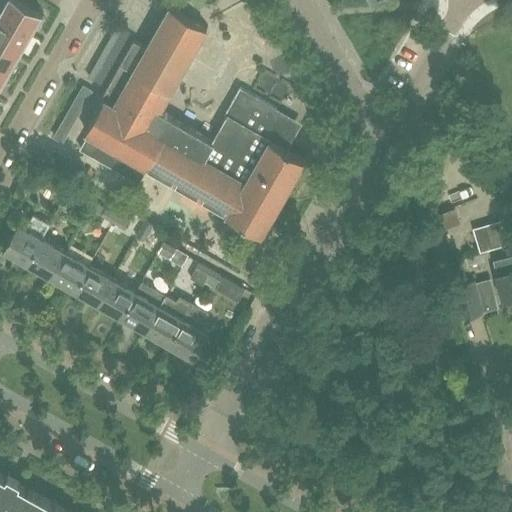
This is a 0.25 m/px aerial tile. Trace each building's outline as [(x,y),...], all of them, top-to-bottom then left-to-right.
[(5,0),(0,9),(0,15),(31,33),(35,25),(38,27),(45,16),(42,14),(43,12),(22,0),(5,0)] [(134,38),(101,96),(104,96),(86,130),(90,132),(81,148),(139,181),(148,165),(227,210),(226,211),(261,232),(305,157),(282,144),(294,123),(274,112),(277,107),(240,86),(225,112),(227,113),(212,140),(160,110),(207,26),(170,4),(147,45),(134,38)] [(0,43),(19,54),(31,33),(0,15),(0,43)] [(87,76),(101,84),(130,30),(117,23),(87,76)] [(0,71),(7,75),(19,54),(0,43),(0,71)] [(90,89),(83,85),(54,137),(62,141),(90,89)] [(450,135),(465,107),(466,106),(451,98),(435,127),(450,135)] [(69,186),(45,172),(41,180),(52,187),(49,193),(61,201),(69,186)] [(93,200),(69,186),(61,201),(69,206),(72,201),(89,210),(93,200)] [(101,215),(111,221),(116,213),(105,207),(101,215)] [(455,207),(432,216),(439,231),(461,222),(455,207)] [(125,229),(130,221),(116,213),(111,221),(125,229)] [(3,247),(27,261),(48,223),(34,214),(31,220),(22,215),(3,247)] [(511,242),(511,231),(508,218),(473,228),(480,251),(511,242)] [(144,241),(153,224),(145,220),(136,236),(144,241)] [(27,261),(51,275),(65,249),(42,235),(49,223),(48,223),(27,261)] [(176,247),(164,240),(159,248),(171,255),(176,247)] [(70,242),(66,249),(65,249),(51,275),(74,288),(89,262),(76,255),(80,247),(70,242)] [(511,254),(493,259),(497,273),(498,273),(504,300),(511,297),(511,254)] [(458,304),(459,303),(471,300),(466,280),(468,279),(462,258),(445,263),(451,284),(453,283),(458,304)] [(211,268),(199,261),(190,277),(202,284),(206,276),(211,268)] [(74,288),(97,301),(112,276),(89,262),(74,288)] [(211,268),(206,276),(220,285),(225,276),(211,268)] [(97,301),(121,315),(136,289),(112,276),(97,301)] [(237,299),(243,288),(244,287),(225,276),(220,285),(218,289),(237,299)] [(491,277),(475,281),(482,310),(498,307),(491,277)] [(141,280),(136,289),(121,315),(145,328),(165,293),(153,287),(141,280)] [(145,328),(169,342),(191,303),(179,297),(178,300),(165,293),(145,328)] [(191,304),(191,303),(169,342),(193,356),(211,324),(204,320),(208,311),(192,302),(191,304)] [(317,383),(316,386),(310,383),(305,394),(304,394),(302,398),(309,401),(315,387),(314,389),(314,391),(313,393),(313,395),(313,399),(313,401),(313,403),(314,406),(314,408),(315,410),(317,413),(319,415),(321,418),(323,420),(325,421),(326,423),(328,424),(330,425),(334,426),(339,427),(341,427),(345,427),(349,426),(351,425),(355,424),(357,423),(361,420),(362,419),(364,417),(366,414),(367,412),(368,410),(369,408),(370,406),(370,404),(371,402),(371,399),(371,396),(371,394),(370,391),(370,389),(369,387),(368,385),(367,383),(366,382),(365,380),(363,378),(360,375),(357,373),(353,371),(351,370),(349,370),(344,369),(342,369),(340,369),(338,369),(334,370),(330,371),(328,372),(324,375),(321,378),(318,381),(317,383)] [(0,511),(1,511),(48,511),(53,503),(29,489),(29,490),(18,483),(19,479),(10,474),(9,473),(6,477),(0,473),(0,511)] [(48,511),(69,511),(53,503),(48,511)]
